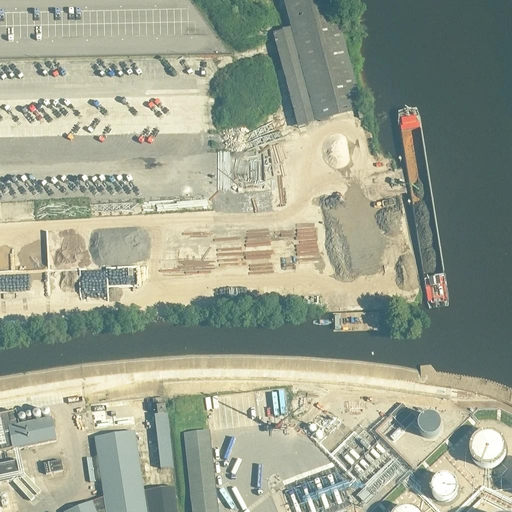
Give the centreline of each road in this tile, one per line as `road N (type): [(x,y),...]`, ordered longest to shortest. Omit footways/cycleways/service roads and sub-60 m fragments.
road 1 (unknown): [(0,230),(284,211),(303,217),(310,233),(310,263),(298,278),(0,294)]
road 2 (unknown): [(318,511),(305,464),(261,439),(220,449),(219,480),(237,511)]
